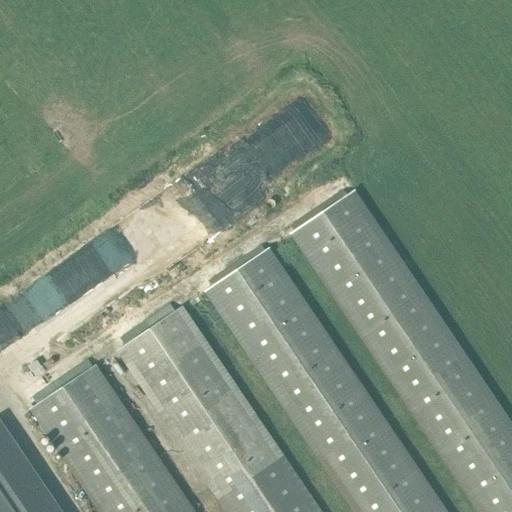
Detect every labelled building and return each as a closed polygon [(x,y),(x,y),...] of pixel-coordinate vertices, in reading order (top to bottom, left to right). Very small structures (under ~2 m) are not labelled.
[(229,206),(330,139),(307,103),(205,170),(229,206)] [(311,196),(315,206),(337,196),(333,187),(311,196)] [(477,511),(443,511),(266,250),(204,292),(351,511),(511,511),(511,426),(353,191),(290,234),(477,511)] [(103,245),(0,308),(0,315),(12,334),(117,268),(103,245)] [(318,511),(181,307),(117,350),(226,511),(318,511)] [(31,409),(99,511),(192,511),(94,366),(92,368),(86,359),(30,397),(36,405),(31,409)] [(60,511),(0,422),(0,511),(60,511)]
